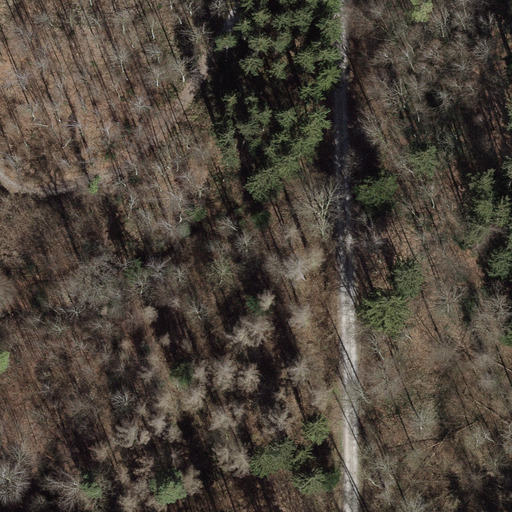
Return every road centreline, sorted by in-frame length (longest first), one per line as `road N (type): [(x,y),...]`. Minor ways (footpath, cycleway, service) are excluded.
road 1 (track): [(348,511),(342,0)]
road 2 (track): [(247,0),(138,147),(53,193),(0,169)]
